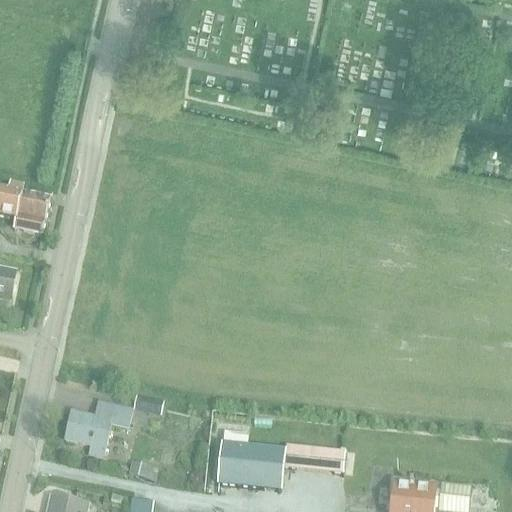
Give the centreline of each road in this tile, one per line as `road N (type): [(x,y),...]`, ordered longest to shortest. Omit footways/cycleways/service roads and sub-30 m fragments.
road 1 (residential): [(48,349),(122,0)]
road 2 (residential): [(10,511),(48,349)]
